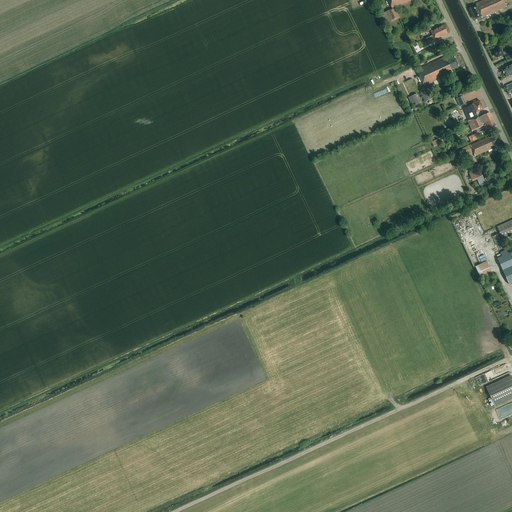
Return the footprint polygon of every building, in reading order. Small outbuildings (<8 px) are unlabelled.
[(388,0),(392,9),(395,7),(411,0),(388,0)] [(482,0),(476,3),(477,5),(470,8),(476,19),(481,16),(482,18),(491,13),(492,14),(507,7),(503,0),(482,0)] [(395,7),(392,9),(381,14),(386,24),(400,18),(395,7)] [(443,25),(430,31),(432,35),(445,29),(443,25)] [(426,33),(430,31),(429,27),(425,29),(419,31),(421,35),(426,33)] [(447,34),(445,29),(432,35),(426,38),(429,44),(433,43),(432,40),(434,39),(434,40),(447,34)] [(503,52),(501,48),(494,52),(495,53),(495,54),(496,55),(497,58),(511,51),(511,49),(510,50),(510,49),(503,52)] [(454,56),(446,60),(445,57),(418,71),(424,86),(448,75),(448,74),(452,72),(451,70),(459,67),(454,56)] [(511,64),(506,66),(507,68),(501,70),(503,74),(504,73),(506,77),(511,74),(511,64)] [(428,87),(420,91),(425,102),(433,98),(428,87)] [(417,94),(412,96),(415,103),(420,100),(417,94)] [(466,103),(463,96),(456,99),(459,106),(466,103)] [(478,116),(476,112),(483,109),(480,101),(463,108),(468,120),(478,116)] [(470,120),(472,123),(477,120),(478,123),(480,122),(481,124),(492,119),(490,113),(478,117),(478,116),(470,120)] [(469,124),(470,125),(472,131),(483,125),(485,131),(489,129),(490,130),(496,127),(492,119),(481,124),(480,122),(478,123),(477,120),(472,123),(469,124)] [(493,147),(493,146),(498,144),(494,136),(489,138),(488,137),(470,145),(460,150),(464,158),(474,153),(475,157),(487,151),(487,150),(493,147)] [(511,219),(497,227),(498,229),(502,238),(511,233),(511,219)] [(502,256),(497,258),(509,284),(511,282),(511,260),(509,253),(508,253),(506,250),(501,252),(501,253),(502,252),(503,255),(502,256)] [(481,279),(492,274),(486,261),(475,266),(481,279)] [(511,377),(511,376),(486,387),(495,407),(511,398),(511,377)]
